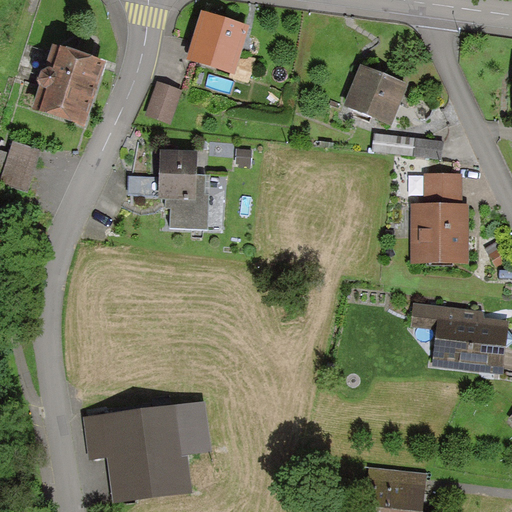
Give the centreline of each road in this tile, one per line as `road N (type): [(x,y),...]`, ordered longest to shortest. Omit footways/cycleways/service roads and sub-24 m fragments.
road 1 (residential): [(73,511),(48,331),(55,283),(65,235),(141,59),(150,0)]
road 2 (residential): [(511,201),(444,57),(433,6)]
